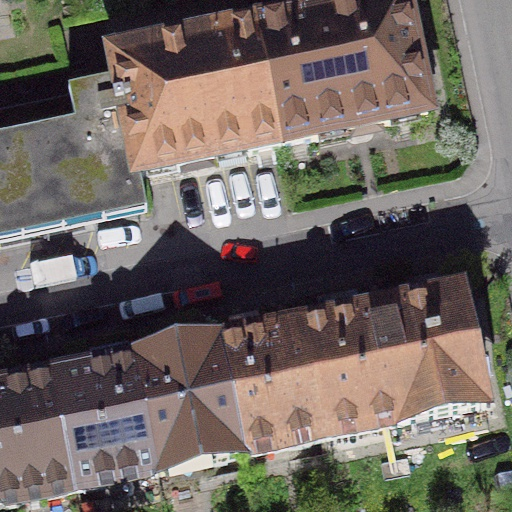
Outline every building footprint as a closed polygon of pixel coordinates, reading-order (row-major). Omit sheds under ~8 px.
[(404,1),(257,32),(281,150),(355,135),(428,120),(404,1)] [(257,32),(112,63),(117,88),(137,180),(209,165),(281,150),(257,32)] [(0,238),(40,230),(143,209),(137,180),(117,88),(68,98),(69,101),(0,115),(0,238)] [(302,337),(325,443),(486,410),(463,303),(383,320),(302,337)] [(287,340),(219,354),(242,460),(325,443),(302,337),(287,340)] [(136,372),(158,478),(242,460),(219,354),(204,358),(136,372)] [(53,389),(75,495),(158,478),(136,372),(68,386),(53,389)] [(0,510),(75,495),(53,389),(0,400),(0,510)]
